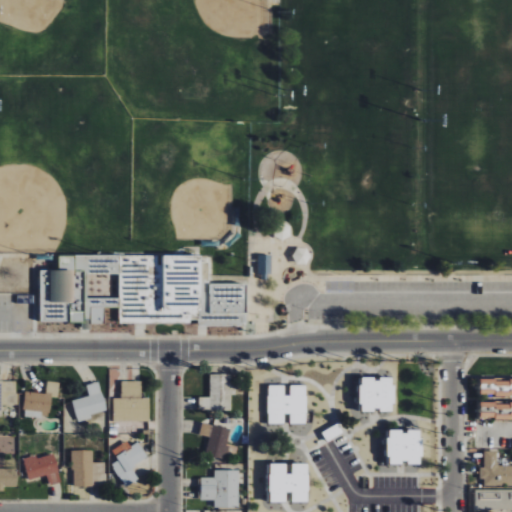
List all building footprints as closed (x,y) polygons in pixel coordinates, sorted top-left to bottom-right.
[(200,322),(199,255),(163,255),(163,290),(150,290),(150,266),(158,266),(157,254),(58,255),(58,270),(40,270),(41,321),(91,321),(91,324),(104,323),(103,308),(119,307),(119,322),(200,322)] [(271,255),(258,254),(258,278),(271,279),(271,255)] [(246,283),(210,283),(210,314),(225,314),(226,324),(246,323),(246,315),(246,283)] [(199,397),(199,409),(230,409),(230,381),(226,381),(226,374),(210,374),(210,397),(199,397)] [(360,411),(373,411),(373,410),(393,410),(393,377),(380,377),(360,377),(360,411)] [(17,380),(0,380),(0,416),(2,416),(2,411),(17,411),(17,380)] [(25,392),(23,416),(49,418),(51,397),(58,398),(59,382),(47,381),(46,394),(25,392)] [(107,411),(99,381),(86,385),(89,396),(72,400),(77,420),(107,411)] [(149,422),(149,398),(141,398),(141,382),(121,381),(121,398),(114,398),(113,421),(149,422)] [(269,385),(268,423),(284,424),(285,414),(290,414),(290,423),(306,424),(307,385),(291,385),(290,395),(284,395),(285,386),(269,385)] [(511,402),(480,403),(480,419),(511,418),(511,402)] [(199,435),(209,437),(205,455),(224,459),(232,429),(202,422),(199,435)] [(421,430),(387,430),(388,463),(421,462),(421,430)] [(112,450),(118,460),(111,465),(126,487),(139,479),(131,468),(147,457),(137,442),(130,447),(126,441),(112,450)] [(72,451),(73,487),(98,486),(98,482),(105,482),(105,462),(93,462),(93,450),(72,451)] [(511,465),(497,466),(497,451),(483,451),(484,467),(481,467),(481,486),(511,485),(511,465)] [(28,480),(46,476),(49,485),(61,482),(53,453),(23,460),(28,480)] [(308,463),(291,463),(291,473),(286,473),(286,463),(269,463),(269,502),(286,501),(286,491),(292,491),(292,502),(308,501),(308,463)] [(0,490),(5,491),(5,487),(17,487),(17,469),(0,468),(0,490)] [(201,500),(214,500),(214,508),(239,507),(239,470),(214,470),(214,477),(200,478),(201,500)]
